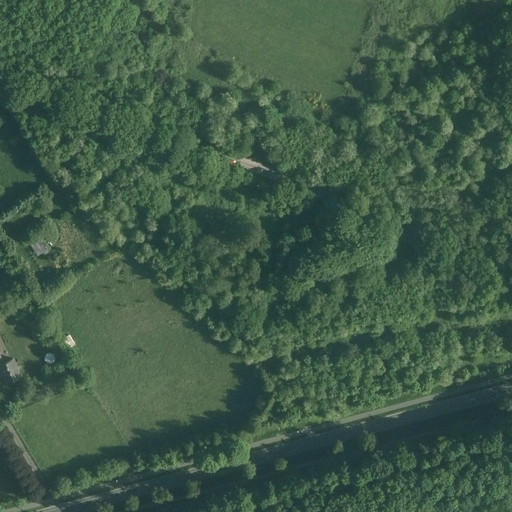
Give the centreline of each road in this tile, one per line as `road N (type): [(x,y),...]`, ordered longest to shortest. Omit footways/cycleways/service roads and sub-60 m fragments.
road 1 (unclassified): [(511,280),(0,86)]
road 2 (secondary): [(56,511),(511,390)]
